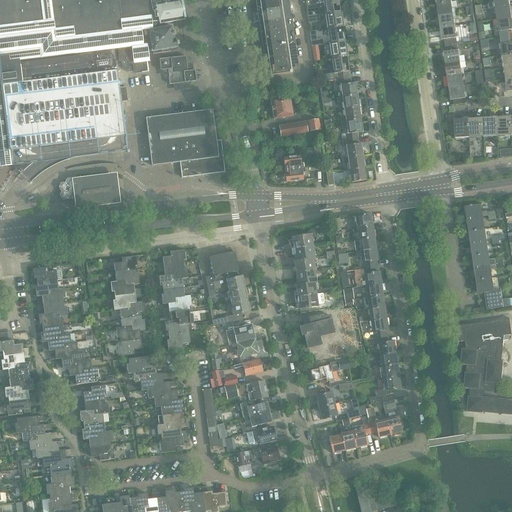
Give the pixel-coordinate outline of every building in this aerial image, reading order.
[(0,0),(0,21),(1,28),(15,26),(11,0),(0,0)] [(11,0),(15,26),(44,22),(41,0),(11,0)] [(49,0),(54,31),(73,28),(74,34),(79,33),(80,37),(117,33),(116,28),(122,28),(122,23),(121,23),(118,0),(49,0)] [(118,0),(121,23),(122,23),(141,20),(139,2),(138,0),(118,0)] [(138,0),(139,2),(150,0),(152,16),(149,17),(149,19),(153,19),(159,23),(156,4),(165,2),(164,0),(138,0)] [(139,2),(141,20),(149,19),(149,17),(152,16),(150,0),(139,2)] [(156,4),(159,23),(160,24),(186,20),(184,11),(185,11),(184,8),(183,8),(181,0),(176,0),(165,2),(156,4)] [(255,0),(257,12),(259,24),(261,37),(263,49),(265,61),(267,77),(271,76),(290,73),(289,70),(299,69),(288,0),(255,0)] [(338,0),(323,0),(325,8),(307,10),(308,17),(315,16),(326,15),(342,12),(340,12),(338,0)] [(494,0),(495,9),(510,6),(509,0),(494,0)] [(454,15),(452,3),(437,5),(439,17),(454,15)] [(495,9),(497,20),(511,18),(510,6),(495,9)] [(326,15),(328,30),(342,27),(344,27),(344,26),(342,27),(340,12),(342,12),(326,15)] [(454,15),(439,17),(441,29),(456,27),(454,15)] [(511,19),(511,18),(497,20),(499,32),(500,32),(501,39),(511,36),(511,33),(511,30),(511,19)] [(146,52),(149,52),(152,51),(153,55),(171,51),(170,48),(178,47),(176,40),(174,41),(172,27),(149,31),(149,34),(136,36),(138,46),(141,46),(145,49),(146,52)] [(342,27),(328,30),(330,44),(346,42),(346,41),(344,42),(342,27)] [(445,40),(445,47),(457,45),(456,38),(457,38),(456,27),(441,29),(442,40),(445,40)] [(511,36),(501,39),(501,44),(502,57),(511,55),(511,36)] [(346,42),(330,44),(332,59),(347,57),(348,56),(347,56),(345,42),(346,42)] [(444,53),(446,66),(461,63),(459,50),(458,51),(457,45),(445,47),(446,52),(444,53)] [(130,63),(125,71),(128,73),(133,72),(136,74),(141,73),(142,73),(149,72),(147,56),(139,57),(134,53),(133,46),(126,47),(128,61),(130,63)] [(3,68),(1,69),(3,85),(2,85),(10,150),(11,157),(12,166),(20,174),(21,174),(24,171),(27,168),(30,165),(32,164),(33,163),(41,162),(74,158),(99,155),(112,153),(128,151),(127,149),(125,130),(122,108),(122,103),(128,102),(126,88),(120,88),(115,50),(115,47),(19,60),(15,65),(14,65),(15,67),(10,67),(6,68),(3,68)] [(122,68),(125,71),(130,63),(128,61),(126,47),(118,48),(119,55),(118,56),(119,61),(122,63),(122,68)] [(511,55),(502,57),(504,69),(511,67),(511,55)] [(170,85),(190,82),(196,82),(195,71),(192,71),(191,66),(187,67),(186,56),(171,58),(159,59),(160,70),(164,70),(164,75),(168,74),(170,85)] [(349,72),(347,57),(332,59),(334,74),(326,75),(327,82),(335,80),(349,78),(348,72),(349,72)] [(461,63),(446,66),(448,77),(463,75),(461,63)] [(448,77),(449,90),(464,87),(463,75),(448,77)] [(341,86),(343,98),(357,97),(355,85),(355,84),(350,84),(349,78),(335,80),(336,87),(341,86)] [(464,87),(449,90),(451,100),(451,101),(454,100),(454,105),(467,104),(464,87)] [(321,93),(322,101),(329,100),(328,92),(321,93)] [(270,100),(274,120),(292,116),(289,97),(270,100)] [(343,103),(344,110),(358,109),(357,97),(343,98),(337,99),(337,103),(343,103)] [(358,109),(344,110),(346,123),(360,121),(358,109)] [(180,163),(182,178),(225,173),(221,141),(216,141),(213,110),(146,118),(152,166),(180,163)] [(310,131),(322,129),(320,118),(308,120),(310,131)] [(511,118),(497,119),(498,136),(511,135),(511,118)] [(469,120),(470,138),(484,137),(483,119),(469,120)] [(498,136),(497,119),(483,119),(484,137),(498,136)] [(470,138),(469,120),(455,121),(456,138),(470,138)] [(342,141),(358,139),(357,133),(362,133),(362,131),(360,121),(346,123),(342,123),(342,128),(347,127),(348,134),(341,135),(341,137),(337,138),(338,142),(342,141)] [(279,127),(281,137),(307,133),(305,122),(279,127)] [(358,144),(358,139),(342,141),(343,147),(346,146),(348,158),(348,159),(362,157),(360,144),(358,144)] [(311,148),(313,156),(321,154),(320,146),(311,148)] [(283,158),(285,170),(304,168),(303,164),(301,164),(300,156),(283,158)] [(362,157),(348,159),(348,158),(343,159),(344,165),(349,164),(350,171),(364,169),(362,157)] [(304,168),(285,170),(286,182),(303,180),(303,173),(304,173),(304,168)] [(364,169),(350,171),(352,183),(366,181),(364,169)] [(121,206),(117,176),(72,182),(76,212),(121,206)] [(61,184),(59,188),(62,192),(60,196),(63,200),(72,199),(77,186),(72,178),(67,179),(66,183),(61,184)] [(466,207),(468,220),(483,218),(481,205),(466,207)] [(355,217),(357,230),(372,227),(373,227),(373,225),(372,225),(372,221),(371,221),(371,214),(355,217)] [(468,220),(470,233),(484,230),(483,218),(468,220)] [(357,230),(359,241),(374,239),(373,231),(372,227),(357,230)] [(484,230),(470,233),(472,245),(486,242),(484,230)] [(292,237),(294,249),(312,247),(310,235),(292,237)] [(359,241),(361,252),(376,250),(375,245),(374,239),(359,241)] [(472,245),(474,257),(488,255),(486,242),(472,245)] [(296,261),(312,259),(314,259),(312,247),(294,249),(296,261)] [(363,263),(364,270),(376,268),(375,261),(377,261),(376,254),(376,250),(361,252),(362,263),(363,263)] [(166,272),(167,276),(167,277),(173,276),(174,280),(182,279),(188,279),(186,269),(184,269),(183,261),(185,260),(184,251),(170,253),(170,257),(165,258),(165,263),(157,263),(158,273),(166,272)] [(226,280),(235,278),(234,272),(238,271),(234,253),(232,253),(232,251),(227,252),(227,254),(209,258),(213,276),(205,278),(209,296),(215,295),(214,290),(221,288),(219,282),(226,280)] [(340,254),(340,263),(350,263),(349,253),(340,254)] [(474,257),(476,269),(503,265),(503,261),(496,262),(496,260),(489,261),(488,255),(474,257)] [(114,264),(115,274),(135,272),(134,262),(136,262),(136,257),(121,259),(122,263),(114,264)] [(294,261),(296,273),(314,271),(312,259),(296,261),(294,261)] [(476,269),(477,281),(492,279),(490,271),(504,269),(503,265),(476,269)] [(36,275),(37,284),(57,281),(56,272),(48,273),(47,268),(33,270),(33,275),(36,275)] [(364,275),(366,287),(381,285),(380,285),(381,285),(380,280),(379,273),(377,273),(376,268),(364,270),(365,274),(364,275)] [(314,271),(296,273),(297,286),(314,284),(315,283),(314,271)] [(135,272),(115,274),(116,283),(125,282),(126,286),(131,286),(139,285),(139,280),(136,280),(135,272)] [(167,277),(167,276),(159,277),(159,282),(162,282),(163,291),(183,289),(182,279),(174,280),(173,276),(167,277)] [(235,278),(226,280),(229,293),(244,289),(242,282),(243,282),(242,277),(235,278)] [(492,279),(477,281),(479,293),(484,293),(487,310),(503,308),(501,290),(493,291),(492,279)] [(57,281),(37,284),(38,292),(36,292),(36,298),(44,297),(51,296),(50,291),(58,290),(57,281)] [(132,290),(131,286),(126,286),(125,282),(116,283),(110,283),(112,293),(114,293),(115,297),(141,294),(140,289),(132,290)] [(296,286),(297,298),(315,295),(314,284),(297,286),(296,286)] [(381,291),(381,285),(366,287),(367,299),(382,297),(383,296),(382,291),(381,291)] [(37,302),(37,307),(63,303),(63,299),(65,299),(64,289),(58,290),(50,291),(51,296),(44,297),(45,301),(37,302)] [(184,297),(183,289),(163,291),(164,300),(162,300),(162,305),(170,304),(177,303),(176,299),(184,298),(184,297)] [(244,290),(244,289),(229,293),(231,304),(247,301),(246,296),(245,296),(244,290)] [(354,289),(345,289),(345,298),(354,298),(354,289)] [(134,304),(133,300),(141,299),(141,294),(115,297),(115,301),(113,301),(114,311),(120,311),(129,310),(128,305),(134,304)] [(315,295),(297,298),(299,310),(317,308),(317,304),(325,303),(323,294),(315,295)] [(190,296),(184,297),(184,298),(176,299),(177,303),(170,304),(171,308),(163,310),(163,314),(189,311),(189,307),(191,306),(190,296)] [(367,299),(369,311),(384,308),(384,303),(383,303),(382,297),(367,299)] [(247,301),(231,304),(234,316),(250,313),(249,312),(247,306),(248,306),(247,301)] [(46,310),(47,314),(47,315),(53,314),(53,319),(62,317),(62,318),(68,317),(66,308),(64,308),(63,303),(37,307),(38,311),(46,310)] [(142,303),(134,304),(128,305),(129,310),(120,311),(121,320),(141,317),(140,308),(142,308),(142,303)] [(384,308),(369,311),(371,322),(386,320),(385,315),(384,308)] [(189,311),(163,314),(164,319),(172,318),(173,322),(173,323),(179,322),(179,326),(188,325),(193,325),(192,315),(190,315),(189,311)] [(42,320),(43,329),(63,327),(62,318),(62,317),(53,319),(53,314),(47,315),(47,314),(39,315),(39,320),(42,320)] [(305,336),(308,349),(321,346),(319,337),(334,334),(330,316),(319,319),(318,317),(303,321),(303,323),(302,323),(303,328),(300,328),(302,337),(305,336)] [(121,320),(122,328),(122,329),(131,328),(131,332),(137,331),(137,332),(145,331),(145,326),(142,326),(141,317),(121,320)] [(212,321),(213,327),(227,324),(225,318),(212,321)] [(504,361),(502,361),(504,341),(509,341),(509,340),(509,336),(511,335),(511,334),(510,319),(456,327),(458,343),(465,342),(466,350),(462,349),(461,365),(467,366),(467,373),(466,373),(464,389),(470,390),(470,397),(469,397),(467,413),(483,414),(483,412),(511,414),(511,396),(494,395),(495,384),(502,384),(504,361)] [(387,326),(386,320),(371,322),(368,322),(370,334),(373,333),(374,339),(386,338),(385,331),(388,331),(387,326)] [(168,328),(169,337),(189,335),(188,325),(179,326),(179,322),(173,323),(173,322),(164,323),(165,328),(168,328)] [(246,327),(225,332),(228,346),(231,346),(254,340),(253,334),(252,332),(253,331),(253,330),(253,329),(253,328),(253,327),(252,327),(252,326),(251,326),(250,326),(250,325),(249,325),(248,326),(247,326),(246,327)] [(63,327),(43,329),(44,338),(41,338),(42,343),(50,342),(56,341),(56,337),(64,336),(64,335),(63,327)] [(120,338),(120,343),(146,340),(146,335),(138,336),(137,332),(137,331),(131,332),(131,328),(122,329),(122,328),(116,329),(118,339),(120,338)] [(50,342),(51,346),(43,347),(43,352),(57,351),(64,350),(63,345),(71,345),(71,344),(70,335),(64,335),(64,336),(56,337),(56,341),(50,342)] [(189,335),(169,337),(170,345),(167,346),(168,351),(182,349),(182,345),(190,344),(189,335)] [(378,344),(380,356),(395,354),(394,349),(393,342),(387,343),(386,338),(374,339),(375,345),(378,344)] [(146,340),(120,343),(121,347),(119,347),(120,357),(134,355),(134,350),(139,350),(139,345),(147,344),(146,340)] [(256,347),(254,340),(231,346),(232,348),(231,348),(234,360),(231,360),(233,367),(234,367),(246,364),(245,357),(258,354),(257,353),(258,351),(258,350),(258,349),(257,348),(256,347)] [(3,352),(3,357),(29,354),(29,349),(21,350),(20,345),(14,346),(13,341),(8,341),(0,342),(0,351),(0,353),(3,352)] [(64,350),(57,351),(58,355),(50,356),(50,361),(64,359),(70,358),(69,354),(78,353),(78,352),(77,343),(71,344),(71,345),(63,345),(64,350)] [(217,350),(211,351),(214,371),(220,370),(219,364),(221,363),(220,356),(218,356),(217,350)] [(84,351),(78,352),(78,353),(69,354),(70,358),(64,359),(65,363),(57,364),(57,369),(71,368),(71,367),(77,367),(76,363),(85,361),(84,351)] [(29,354),(3,357),(4,361),(1,361),(3,371),(8,370),(17,369),(16,365),(22,364),(22,363),(22,359),(30,358),(29,354)] [(396,358),(395,354),(380,356),(382,368),(397,366),(396,359),(396,358)] [(148,368),(147,367),(147,363),(155,362),(155,357),(129,360),(129,364),(127,365),(128,375),(134,374),(133,374),(142,372),(142,368),(148,368)] [(91,360),(85,361),(76,363),(77,367),(71,367),(71,368),(72,372),(63,373),(64,378),(78,376),(84,375),(84,371),(92,370),(92,369),(91,360)] [(246,364),(234,367),(234,369),(243,368),(245,377),(262,373),(259,361),(246,364)] [(8,370),(9,380),(30,377),(29,368),(31,367),(31,362),(22,363),(22,364),(16,365),(17,369),(8,370)] [(154,376),(154,375),(154,371),(162,370),(161,365),(147,367),(148,368),(142,368),(142,372),(133,374),(134,374),(135,383),(140,382),(149,380),(149,377),(154,376)] [(321,381),(322,384),(334,381),(330,366),(319,369),(318,369),(318,370),(310,372),(313,382),(321,381)] [(397,366),(382,368),(384,379),(399,377),(398,372),(397,366)] [(78,376),(78,380),(70,381),(71,386),(97,383),(96,378),(99,378),(98,368),(92,369),(92,370),(84,371),(84,375),(78,376)] [(218,371),(212,373),(215,388),(222,386),(218,371)] [(168,374),(154,375),(154,376),(149,377),(149,380),(140,382),(142,391),(147,391),(147,390),(156,389),(155,385),(161,384),(161,380),(169,379),(168,374)] [(224,379),(226,387),(238,384),(236,376),(224,379)] [(30,377),(9,380),(10,388),(10,389),(19,388),(19,391),(26,391),(34,390),(33,385),(31,385),(30,377)] [(399,377),(384,379),(385,390),(376,392),(377,398),(370,399),(371,405),(392,401),(390,395),(395,394),(394,390),(400,389),(399,382),(399,377)] [(246,386),(250,402),(254,401),(268,398),(264,381),(246,386)] [(175,382),(161,384),(155,385),(156,389),(147,390),(147,391),(149,400),(154,399),(162,397),(162,393),(168,393),(168,392),(168,388),(176,387),(175,382)] [(78,399),(79,405),(105,401),(104,396),(107,396),(105,386),(91,388),(91,392),(85,393),(86,398),(78,399)] [(234,386),(225,387),(228,399),(237,397),(234,386)] [(10,389),(10,388),(5,389),(6,398),(8,398),(9,403),(35,400),(34,394),(26,395),(26,391),(19,391),(19,388),(10,389)] [(182,390),(168,392),(168,393),(162,393),(162,397),(154,399),(155,408),(161,408),(161,407),(170,406),(169,402),(175,401),(174,397),(183,396),(182,390)] [(316,402),(318,409),(335,405),(332,393),(316,396),(317,402),(316,402)] [(35,400),(9,403),(9,406),(7,407),(8,417),(23,415),(22,410),(28,410),(27,405),(35,404),(35,400)] [(161,407),(161,408),(162,417),(182,414),(181,405),(184,405),(183,400),(175,401),(169,402),(170,406),(161,407)] [(383,403),(387,420),(390,435),(394,434),(394,435),(400,434),(400,433),(402,433),(398,417),(392,419),(389,407),(395,406),(395,408),(396,408),(394,400),(383,403)] [(87,407),(88,412),(88,413),(94,412),(95,415),(103,414),(103,415),(109,414),(108,404),(105,405),(105,401),(79,405),(79,408),(87,407)] [(254,401),(250,402),(240,405),(241,410),(242,410),(244,418),(249,417),(249,418),(269,413),(269,411),(268,411),(267,404),(255,406),(254,401)] [(335,405),(318,409),(319,415),(321,414),(322,420),(337,416),(335,405)] [(390,435),(387,420),(377,422),(374,408),(366,410),(369,422),(368,422),(371,434),(377,433),(378,438),(380,438),(386,437),(386,436),(390,435)] [(347,414),(348,420),(361,417),(359,411),(347,414)] [(83,417),(84,427),(104,424),(103,415),(103,414),(95,415),(94,412),(88,413),(88,412),(80,412),(80,417),(83,417)] [(270,416),(269,413),(249,418),(252,427),(242,429),(243,435),(257,432),(256,427),(271,423),(269,416),(270,416)] [(182,414),(162,417),(163,425),(163,426),(172,425),(173,429),(178,428),(178,429),(186,428),(186,423),(183,423),(182,414)] [(36,427),(35,423),(44,422),(43,416),(17,419),(18,424),(15,425),(16,434),(22,434),(22,433),(30,432),(30,428),(36,427)] [(352,433),(356,448),(360,447),(361,448),(366,447),(366,446),(368,446),(365,436),(371,434),(368,422),(362,423),(364,431),(352,433)] [(104,424),(84,427),(85,435),(83,435),(83,440),(91,440),(91,439),(97,438),(97,435),(105,434),(105,432),(104,424)] [(43,436),(43,435),(42,431),(50,430),(50,425),(36,427),(30,428),(30,432),(22,433),(22,434),(23,443),(29,442),(29,441),(37,441),(37,436),(43,436)] [(161,436),(162,440),(188,437),(187,432),(179,433),(178,429),(178,428),(173,429),(172,425),(163,426),(163,425),(158,426),(159,436),(161,436)] [(223,426),(218,428),(220,439),(226,438),(223,426)] [(257,432),(243,435),(247,434),(249,445),(251,446),(255,445),(255,446),(276,441),(275,440),(277,439),(275,434),(274,434),(273,428),(257,432)] [(91,439),(91,440),(92,443),(84,444),(84,450),(110,447),(110,442),(112,441),(111,432),(105,432),(105,434),(97,435),(97,438),(91,439)] [(341,436),(344,451),(346,451),(346,452),(352,450),(352,449),(356,448),(352,433),(352,432),(341,435),(341,436)] [(29,441),(29,442),(30,451),(36,451),(36,450),(44,449),(44,445),(49,444),(49,443),(49,439),(57,438),(57,433),(43,435),(43,436),(37,436),(37,441),(29,441)] [(344,451),(341,436),(329,439),(332,454),(334,453),(334,454),(340,453),(340,452),(344,451)] [(188,437),(162,440),(162,444),(160,444),(161,454),(175,452),(175,448),(181,447),(180,442),(188,441),(188,437)] [(227,438),(228,452),(237,451),(235,437),(227,438)] [(63,442),(49,443),(49,444),(44,445),(44,449),(36,450),(36,451),(37,459),(43,459),(43,458),(51,457),(51,454),(57,453),(56,452),(56,448),(64,447),(63,442)] [(110,447),(84,450),(85,454),(93,453),(93,457),(99,457),(100,461),(114,460),(113,450),(111,450),(110,447)] [(265,464),(265,465),(270,464),(270,463),(280,461),(277,447),(269,449),(268,449),(260,451),(251,453),(252,460),(261,458),(263,465),(265,464)] [(43,458),(43,459),(44,468),(49,467),(58,466),(58,462),(64,461),(63,460),(63,456),(71,455),(70,450),(56,452),(57,453),(51,454),(51,457),(43,458)] [(247,466),(244,453),(235,454),(238,468),(247,466)] [(50,467),(51,477),(71,474),(70,465),(72,464),(72,459),(63,460),(64,461),(58,462),(58,466),(49,467),(44,468),(50,467)] [(72,483),(71,474),(51,477),(52,485),(52,486),(60,485),(61,489),(67,488),(75,487),(74,482),(72,483)] [(50,496),(50,500),(76,497),(76,491),(67,492),(67,488),(61,489),(60,485),(52,486),(52,485),(46,486),(47,496),(50,496)] [(202,488),(205,511),(219,511),(219,508),(227,507),(225,493),(212,494),(212,492),(207,493),(207,487),(202,488)] [(369,501),(368,497),(366,487),(356,489),(361,511),(371,511),(372,511),(396,506),(394,495),(369,501)] [(205,511),(202,488),(197,488),(198,496),(194,497),(195,503),(190,504),(190,511),(205,511)] [(180,493),(182,511),(190,511),(190,504),(195,503),(194,497),(193,489),(188,489),(188,492),(180,493)] [(172,511),(182,511),(180,493),(171,494),(170,491),(165,492),(166,500),(167,500),(168,506),(171,506),(172,511)] [(144,511),(158,511),(156,493),(152,494),(153,502),(149,503),(148,503),(149,509),(144,509),(144,511)] [(161,493),(156,493),(158,511),(172,511),(171,506),(168,506),(167,500),(166,500),(162,501),(161,493)] [(143,497),(134,498),(135,511),(144,511),(144,509),(149,509),(148,503),(149,503),(148,494),(142,495),(143,497)] [(69,507),(69,506),(69,502),(77,501),(76,497),(50,500),(51,504),(48,504),(49,511),(58,511),(64,511),(63,508),(69,507)] [(135,511),(134,498),(125,500),(125,497),(120,498),(121,506),(121,511),(122,511),(126,511),(135,511)] [(116,498),(111,499),(112,511),(126,511),(122,511),(121,511),(121,506),(117,506),(116,498)] [(112,511),(111,499),(106,500),(107,508),(102,508),(102,511),(112,511)]
